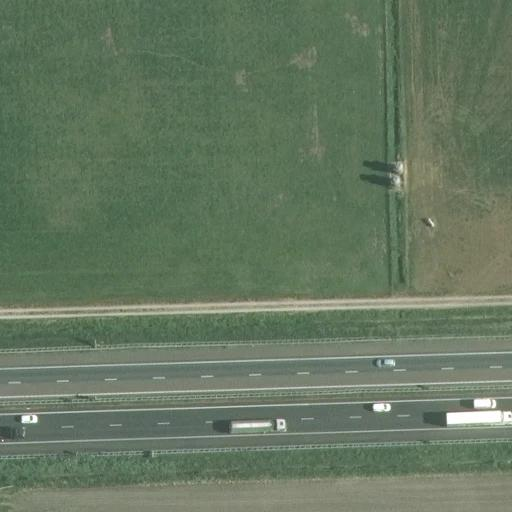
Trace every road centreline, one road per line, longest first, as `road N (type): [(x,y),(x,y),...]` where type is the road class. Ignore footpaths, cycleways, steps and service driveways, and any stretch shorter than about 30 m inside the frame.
road 1 (motorway): [(511,369),(0,385)]
road 2 (motorway): [(0,430),(511,414)]
